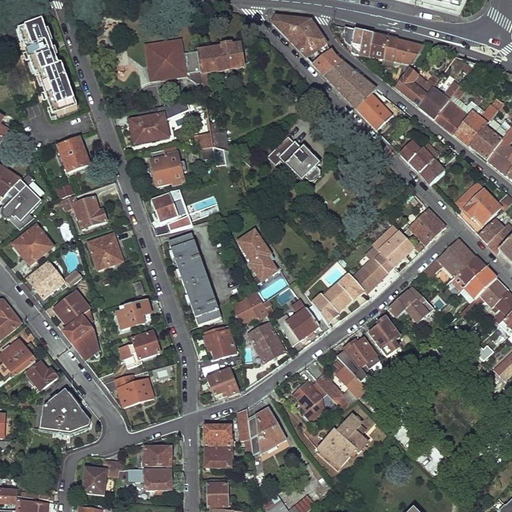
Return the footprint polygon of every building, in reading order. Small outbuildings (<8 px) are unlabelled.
[(46,21),(21,30),(29,51),(25,53),(28,58),(31,57),(37,75),(40,74),(46,91),(42,93),(45,100),(49,99),(55,117),(79,108),(65,66),(62,66),(46,21)] [(277,21),(272,27),(304,61),(325,45),(312,25),(291,23),(277,21)] [(345,31),(344,41),(351,51),(353,50),(352,56),(356,59),(370,61),(374,38),(354,33),(345,31)] [(374,38),(370,61),(384,64),(384,63),(388,41),(380,39),(374,38)] [(388,41),(384,63),(412,69),(424,51),(407,46),(388,41)] [(184,57),(182,44),(148,49),(153,84),(187,79),(199,86),(204,85),(203,79),(200,55),(184,57)] [(325,45),(304,61),(305,62),(325,82),(344,67),(337,62),(325,45)] [(225,51),(200,55),(203,79),(210,78),(210,76),(247,70),(244,49),(235,50),(234,48),(225,49),(225,51)] [(344,67),(325,82),(327,84),(357,114),(372,98),(377,93),(376,93),(344,67)] [(409,73),(395,92),(419,111),(435,88),(440,82),(434,78),(427,87),(426,89),(416,82),(418,80),(409,73)] [(427,87),(418,80),(416,82),(426,89),(427,87)] [(435,88),(419,111),(436,124),(449,106),(452,101),(435,88)] [(459,92),(452,101),(458,105),(464,96),(459,92)] [(372,98),(357,114),(358,115),(377,135),(393,119),(372,98)] [(477,102),(471,111),(475,113),(481,104),(477,102)] [(480,123),(472,117),(469,121),(454,140),(470,152),(485,132),(504,108),(497,103),(492,110),(490,109),(480,123)] [(449,106),(436,124),(454,140),(469,121),(449,106)] [(164,116),(133,123),(138,145),(168,138),(164,116)] [(217,124),(209,125),(211,134),(213,149),(223,151),(229,152),(226,132),(219,133),(217,124)] [(511,131),(502,145),(487,166),(507,182),(511,174),(511,152),(508,149),(511,143),(511,131)] [(485,132),(470,152),(487,166),(502,145),(485,132)] [(211,134),(193,137),(195,148),(201,151),(213,149),(211,134)] [(79,141),(59,148),(69,176),(91,167),(86,152),(83,154),(79,141)] [(291,141),(270,161),(278,169),(283,164),(288,168),(288,172),(292,176),(294,176),(302,184),(305,181),(309,185),(314,185),(320,178),(320,174),(317,170),(320,167),(304,149),(302,151),(296,145),(295,146),(291,141)] [(176,148),(151,154),(152,161),(148,161),(155,191),(171,187),(171,190),(185,186),(183,175),(187,174),(185,163),(180,164),(176,148)] [(414,148),(402,160),(404,162),(409,169),(422,156),(414,148)] [(213,149),(201,151),(202,161),(214,160),(213,149)] [(223,151),(213,149),(214,160),(216,168),(225,166),(223,151)] [(234,167),(229,152),(223,151),(225,166),(225,169),(234,167)] [(422,155),(422,156),(433,167),(434,167),(438,163),(427,151),(422,155)] [(422,156),(409,169),(421,180),(434,167),(433,167),(422,156)] [(434,167),(421,180),(432,192),(445,178),(434,167)] [(0,169),(0,196),(6,201),(9,198),(20,186),(22,184),(0,169)] [(31,180),(27,185),(40,197),(44,193),(31,180)] [(14,203),(4,214),(5,215),(5,216),(4,217),(4,219),(5,221),(6,222),(8,223),(10,223),(12,223),(13,222),(16,224),(17,223),(21,226),(41,205),(20,186),(9,198),(14,203)] [(71,189),(60,193),(63,201),(74,196),(71,189)] [(476,189),(457,208),(461,211),(470,201),(479,192),(476,189)] [(470,201),(461,211),(472,222),(475,220),(484,229),(501,213),(487,199),(479,192),(470,201)] [(170,194),(148,201),(157,228),(180,220),(170,194)] [(76,200),(65,203),(68,212),(76,209),(84,231),(108,223),(104,214),(101,215),(96,201),(79,207),(76,200)] [(511,203),(508,201),(499,210),(504,215),(511,207),(511,203)] [(408,231),(403,235),(407,239),(412,234),(426,250),(446,231),(428,213),(408,231)] [(511,233),(508,229),(502,234),(493,226),(479,239),(482,243),(498,259),(500,257),(511,244),(511,233)] [(394,229),(373,249),(377,253),(394,272),(404,262),(402,261),(405,258),(407,260),(415,252),(394,229)] [(38,231),(17,247),(25,256),(21,259),(30,269),(53,251),(38,231)] [(255,235),(240,246),(255,267),(252,269),(263,285),(279,274),(269,260),(271,259),(255,235)] [(195,236),(171,245),(199,328),(223,321),(195,236)] [(114,237),(90,246),(99,272),(124,264),(114,237)] [(458,243),(424,276),(431,282),(443,270),(455,282),(458,279),(476,262),(458,243)] [(511,244),(500,257),(511,268),(511,244)] [(25,256),(17,247),(14,249),(21,259),(25,256)] [(421,247),(416,253),(419,256),(424,252),(421,247)] [(374,262),(353,282),(364,295),(367,298),(394,272),(377,253),(371,259),(374,262)] [(476,262),(458,279),(468,290),(487,273),(476,262)] [(49,267),(28,284),(43,302),(63,287),(49,267)] [(79,273),(68,282),(74,289),(82,283),(79,273)] [(468,290),(465,293),(476,303),(497,283),(487,273),(468,290)] [(322,297),(311,306),(328,325),(337,317),(334,313),(350,299),(353,304),(364,295),(353,282),(349,278),(324,299),(322,297)] [(451,285),(462,296),(465,293),(468,290),(458,279),(455,282),(451,285)] [(140,283),(135,286),(139,297),(145,295),(140,283)] [(472,307),(462,315),(467,320),(484,304),(492,312),(494,310),(509,296),(497,283),(476,303),(472,307)] [(433,312),(412,291),(389,313),(395,320),(403,313),(416,327),(433,312)] [(476,303),(465,293),(462,296),(472,307),(476,303)] [(249,303),(235,310),(238,332),(259,321),(260,324),(270,318),(267,312),(264,307),(257,294),(248,301),(249,303)] [(511,298),(509,296),(494,310),(498,315),(502,311),(505,314),(495,323),(500,328),(511,317),(511,298)] [(89,314),(90,314),(75,297),(54,314),(69,331),(82,321),(89,315),(89,314)] [(300,302),(283,313),(287,318),(279,323),(294,346),(319,330),(300,302)] [(128,316),(118,319),(123,334),(146,326),(144,319),(153,317),(149,303),(126,311),(128,316)] [(0,344),(20,328),(20,326),(3,306),(1,304),(0,304),(0,344)] [(451,306),(439,317),(442,320),(453,309),(451,306)] [(83,322),(64,338),(84,363),(85,364),(99,352),(94,334),(89,328),(93,325),(90,314),(89,314),(89,315),(82,321),(83,322)] [(153,317),(144,319),(146,326),(155,323),(153,317)] [(511,317),(500,328),(491,337),(496,341),(505,332),(511,339),(511,338),(511,317)] [(378,331),(370,338),(387,360),(399,352),(394,345),(400,341),(385,323),(377,329),(378,331)] [(270,326),(249,337),(265,367),(286,355),(270,326)] [(475,328),(466,336),(472,342),(480,334),(475,328)] [(136,348),(120,353),(123,362),(125,361),(128,370),(143,365),(142,362),(161,355),(154,335),(134,342),(136,348)] [(230,335),(206,340),(208,350),(211,350),(214,363),(234,359),(230,335)] [(344,354),(336,361),(345,370),(361,384),(367,379),(364,375),(380,363),(362,341),(356,346),(353,343),(342,352),(344,354)] [(4,356),(0,359),(0,360),(17,380),(37,364),(20,343),(8,352),(6,350),(2,354),(4,356)] [(480,347),(475,353),(485,363),(495,354),(488,347),(485,351),(480,347)] [(508,360),(495,372),(500,378),(511,367),(511,357),(509,360),(508,360)] [(42,366),(28,377),(41,393),(58,380),(52,373),(50,375),(42,366)] [(511,367),(500,378),(505,383),(511,376),(511,367)] [(345,370),(336,380),(349,392),(356,399),(366,389),(361,384),(345,370)] [(231,372),(208,381),(215,400),(224,396),(227,395),(228,398),(229,399),(239,396),(231,372)] [(138,376),(115,383),(116,386),(139,379),(138,376)] [(344,398),(323,377),(317,384),(325,393),(344,410),(349,407),(352,405),(351,405),(344,398)] [(149,382),(118,392),(124,410),(155,400),(149,382)] [(325,393),(317,384),(310,390),(319,399),(325,393)] [(306,386),(291,399),(305,416),(303,418),(311,426),(319,418),(315,414),(312,410),(317,405),(321,401),(319,399),(310,390),(306,386)] [(356,399),(349,392),(344,398),(351,405),(356,399)] [(45,410),(42,432),(57,434),(56,439),(61,439),(61,435),(72,436),(90,429),(90,425),(66,394),(45,410)] [(320,409),(317,405),(312,410),(315,414),(320,409)] [(269,412),(249,424),(252,450),(252,458),(258,455),(260,457),(287,442),(269,412)] [(248,413),(238,415),(241,444),(245,443),(246,450),(252,450),(249,424),(248,413)] [(335,432),(319,450),(330,459),(332,457),(342,466),(356,451),(359,453),(369,443),(361,436),(355,431),(362,424),(354,416),(344,428),(339,423),(332,430),(335,432)] [(362,424),(355,431),(361,436),(368,429),(362,424)] [(230,429),(205,430),(206,448),(235,447),(235,444),(233,444),(233,439),(231,439),(230,429)] [(0,444),(0,452),(10,454),(11,445),(0,444)] [(319,450),(317,452),(338,471),(342,466),(332,457),(330,459),(319,450)] [(172,451),(148,451),(147,462),(145,462),(145,466),(143,466),(143,470),(175,470),(175,462),(172,462),(172,451)] [(235,452),(206,452),(207,472),(231,471),(231,469),(233,470),(233,462),(232,462),(232,456),(235,456),(235,452)] [(117,472),(118,465),(118,464),(103,463),(102,472),(84,471),(81,496),(103,498),(105,479),(116,480),(117,479),(117,472)] [(143,479),(145,479),(145,485),(147,485),(147,493),(177,492),(176,474),(143,475),(143,479)] [(239,474),(239,484),(252,484),(255,479),(254,475),(239,474)] [(228,486),(208,487),(208,511),(231,510),(231,505),(229,505),(228,486)] [(39,491),(38,501),(53,503),(54,492),(39,491)] [(0,506),(16,508),(17,504),(18,494),(0,493),(0,506)] [(287,511),(282,507),(273,511),(307,511),(317,504),(308,497),(290,511),(287,511)]
